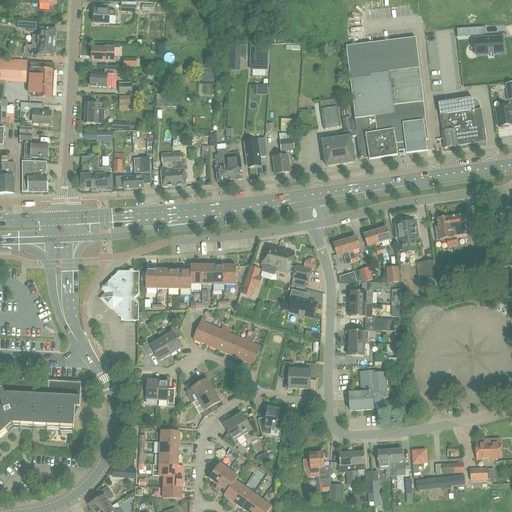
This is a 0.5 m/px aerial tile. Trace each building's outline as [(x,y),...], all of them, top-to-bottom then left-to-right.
[(39,0),(39,4),(39,10),(49,11),(49,5),(58,5),(58,0),(39,0)] [(136,13),(136,12),(139,13),(139,6),(136,6),(136,4),(121,3),(120,12),(136,13)] [(115,25),(115,11),(94,10),(93,24),(115,25)] [(37,23),(18,22),(18,29),(36,30),(37,23)] [(33,36),(33,42),(38,42),(54,43),(55,30),(38,29),(38,36),(33,36)] [(476,37),(478,53),(504,51),(503,35),(476,37)] [(346,47),(350,80),(354,120),(356,136),(359,160),(397,154),(426,150),(425,141),(428,140),(419,69),(416,38),(346,47)] [(54,56),(54,43),(38,42),(33,42),(32,47),(26,46),(25,55),(41,56),(41,55),(54,56)] [(240,46),(229,46),(229,70),(240,70),(240,59),(240,46)] [(268,71),(268,47),(250,46),(250,70),(252,70),(265,71),(268,71)] [(92,48),(91,61),(114,62),(115,48),(106,47),(106,48),(92,48)] [(0,81),(26,83),(27,60),(12,60),(0,59),(0,81)] [(123,59),(123,67),(145,68),(145,61),(137,61),(137,59),(123,59)] [(34,80),(32,98),(51,99),(51,96),(53,97),(53,82),(52,82),(52,77),(54,77),(54,71),(53,71),(53,70),(52,70),(52,64),(30,63),(30,72),(28,72),(27,79),(34,80)] [(107,88),(107,87),(115,88),(116,71),(105,70),(104,74),(91,74),(90,87),(107,88)] [(119,94),(132,94),(132,83),(119,84),(119,94)] [(181,107),(181,96),(156,95),(156,107),(181,107)] [(119,96),(119,98),(119,111),(130,111),(130,96),(119,96)] [(472,98),(438,103),(440,119),(445,148),(456,147),(456,145),(457,145),(457,146),(478,143),(478,142),(476,142),(474,129),(476,128),(475,127),(474,127),(472,111),(474,110),(472,99),(472,98)] [(324,130),(340,127),(336,99),(319,102),(324,130)] [(21,103),(20,112),(29,113),(28,116),(33,116),(33,124),(51,125),(51,112),(44,112),(44,105),(21,103)] [(87,124),(104,124),(104,109),(98,109),(98,105),(88,104),(87,124)] [(496,116),(498,116),(500,128),(506,127),(506,126),(511,125),(511,121),(509,105),(503,106),(503,108),(496,109),(496,111),(495,112),(496,116)] [(351,137),(356,136),(354,120),(351,120),(351,118),(348,118),(347,111),(341,112),(342,119),(344,133),(342,133),(343,139),(336,139),(340,165),(354,163),(351,137)] [(280,120),(280,132),(293,132),(293,120),(280,120)] [(0,193),(14,194),(14,176),(14,163),(13,163),(13,161),(9,161),(9,156),(2,156),(2,163),(2,174),(0,173),(0,139),(1,139),(2,128),(0,127),(0,193)] [(26,141),(25,144),(24,160),(31,160),(31,158),(48,159),(48,146),(32,145),(32,128),(20,127),(19,140),(26,141)] [(111,142),(111,138),(111,132),(97,132),(97,142),(103,142),(111,142)] [(281,153),(295,151),(293,138),(292,138),(291,133),(279,134),(281,153)] [(184,162),(182,162),(182,153),(180,134),(173,134),(172,150),(172,153),(171,153),(172,164),(172,171),(174,187),(186,186),(185,170),(184,170),(184,162)] [(245,144),(248,168),(261,167),(260,158),(267,157),(265,139),(256,140),(257,142),(245,144)] [(322,142),(326,167),(340,165),(336,139),(322,142)] [(103,142),(103,145),(104,146),(104,147),(105,147),(106,148),(107,149),(108,149),(109,150),(110,150),(111,150),(111,142),(103,142)] [(216,151),(217,156),(214,156),(215,162),(216,169),(215,169),(217,183),(230,181),(227,161),(226,155),(227,155),(226,149),(216,151)] [(162,188),(174,187),(172,171),(172,164),(171,153),(171,151),(163,151),(163,154),(161,154),(162,162),(162,168),(161,168),(162,188)] [(124,154),(121,154),(114,154),(114,173),(122,173),(122,167),(125,166),(124,154)] [(274,175),(290,173),(288,156),(272,158),(274,175)] [(98,169),(98,168),(98,157),(82,158),(82,175),(81,175),(81,187),(83,190),(91,190),(91,191),(98,191),(98,189),(99,189),(98,169)] [(150,159),(134,159),(135,174),(151,173),(150,159)] [(240,159),(227,161),(230,181),(243,179),(240,159)] [(47,192),(47,186),(47,176),(46,176),(46,173),(47,173),(47,162),(22,162),(22,192),(26,192),(29,192),(47,192)] [(111,168),(98,168),(98,169),(99,189),(98,189),(98,191),(111,191),(111,168)] [(144,189),(143,185),(143,176),(124,177),(124,182),(121,182),(119,184),(119,188),(121,189),(124,189),(124,190),(144,189)] [(448,218),(449,229),(450,229),(467,226),(466,215),(448,218)] [(447,247),(452,246),(451,238),(450,229),(449,229),(448,218),(437,219),(438,228),(435,228),(437,240),(440,239),(446,239),(447,247)] [(416,222),(405,223),(395,225),(397,241),(401,240),(403,253),(410,252),(416,251),(414,239),(418,238),(416,222)] [(386,228),(375,232),(378,244),(390,240),(386,228)] [(363,235),(367,247),(378,244),(375,232),(363,235)] [(356,238),(344,241),(348,253),(359,249),(356,238)] [(337,256),(343,254),(346,266),(352,264),(351,264),(349,257),(348,253),(344,241),(333,244),(337,256)] [(288,274),(290,266),(294,253),(268,245),(261,266),(288,274)] [(385,247),(380,248),(384,261),(387,261),(388,260),(385,247)] [(379,263),(384,261),(380,248),(375,249),(379,263)] [(305,260),(304,267),(315,270),(317,263),(315,263),(316,260),(308,258),(308,261),(305,260)] [(416,263),(417,270),(419,279),(419,282),(437,279),(434,260),(416,263)] [(447,279),(445,264),(436,266),(438,280),(447,279)] [(180,290),(191,290),(191,266),(191,271),(180,271),(180,290)] [(191,285),(202,285),(202,266),(191,266),(191,290),(191,285)] [(202,285),(213,285),(213,266),(202,266),(202,285)] [(213,285),(224,285),(224,266),(213,266),(213,285)] [(236,266),(224,266),(224,285),(236,285),(236,266)] [(308,282),(311,270),(295,266),(292,278),(308,282)] [(457,277),(468,276),(466,266),(456,267),(457,277)] [(399,283),(398,271),(397,267),(388,268),(386,268),(388,284),(389,284),(392,283),(399,283)] [(262,277),(258,276),(260,270),(250,268),(245,285),(244,288),(242,294),(251,296),(253,291),(254,291),(255,287),(258,288),(262,277)] [(363,280),(364,282),(372,279),(369,268),(355,272),(358,281),(363,280)] [(146,270),(146,289),(157,289),(158,270),(146,270)] [(157,289),(169,289),(169,270),(158,270),(157,289)] [(169,289),(180,290),(180,271),(169,270),(169,289)] [(342,272),(343,274),(343,280),(344,282),(356,281),(355,270),(342,272)] [(370,272),(374,283),(380,281),(377,270),(370,272)] [(139,273),(128,272),(117,272),(117,274),(114,277),(112,277),(112,279),(104,286),(102,286),(102,291),(104,291),(108,294),(108,305),(121,319),(121,321),(136,321),(138,305),(133,299),(139,294),(139,273)] [(292,290),(289,301),(292,301),(290,312),(313,318),(317,303),(303,300),(305,294),(292,290)] [(350,292),(350,304),(366,305),(366,299),(369,299),(370,290),(366,290),(366,291),(366,293),(350,292)] [(369,305),(366,305),(350,304),(349,317),(365,318),(365,313),(369,313),(369,305)] [(202,317),(193,340),(205,345),(213,327),(205,323),(206,319),(202,317)] [(170,329),(172,333),(161,340),(170,355),(182,349),(176,340),(181,337),(175,326),(170,329)] [(205,345),(217,350),(226,328),(223,326),(221,330),(213,327),(205,345)] [(217,350),(229,355),(236,337),(228,333),(230,329),(226,328),(217,350)] [(349,332),(349,344),(365,344),(368,344),(368,332),(349,332)] [(229,355),(241,360),(250,338),(247,336),(245,340),(236,337),(229,355)] [(254,339),(250,338),(241,360),(253,365),(261,347),(252,344),(254,339)] [(149,356),(154,353),(159,362),(170,355),(161,340),(150,346),(148,343),(143,345),(149,356)] [(348,346),(348,348),(348,357),(366,357),(366,351),(364,351),(364,344),(368,345),(368,344),(365,344),(349,344),(348,346)] [(282,379),(288,380),(288,389),(299,389),(300,370),(294,370),(294,363),(283,363),(282,379)] [(306,364),(306,370),(300,370),(299,389),(310,390),(310,381),(316,381),(317,364),(306,364)] [(361,393),(350,393),(349,393),(350,412),(373,410),(373,408),(384,407),(383,392),(386,392),(385,373),(373,374),(373,372),(360,373),(361,393)] [(184,386),(187,391),(185,392),(192,403),(213,391),(207,379),(198,385),(195,380),(184,386)] [(0,437),(13,426),(74,429),(75,407),(80,407),(80,398),(81,383),(49,381),(48,388),(0,385),(0,437)] [(146,403),(147,400),(157,401),(158,381),(148,381),(148,382),(141,382),(140,403),(146,403)] [(175,390),(169,389),(169,382),(158,381),(157,401),(168,401),(168,404),(174,405),(175,390)] [(212,407),(220,402),(213,391),(192,403),(192,404),(198,400),(204,411),(201,413),(204,418),(214,412),(212,407)] [(270,435),(271,428),(277,429),(279,410),(267,408),(266,417),(258,420),(261,434),(270,435)] [(254,419),(246,422),(242,414),(232,420),(242,436),(248,433),(250,437),(254,435),(257,434),(254,419)] [(301,424),(301,417),(286,417),(286,425),(301,424)] [(238,442),(237,439),(242,436),(232,420),(223,425),(228,433),(222,441),(233,449),(238,442)] [(161,432),(160,443),(179,444),(180,433),(161,432)] [(496,460),(495,459),(501,459),(500,440),(488,440),(489,443),(475,444),(476,461),(496,460)] [(160,443),(160,454),(179,455),(179,444),(160,443)] [(402,450),(392,450),(389,451),(390,463),(391,477),(391,480),(397,479),(396,469),(396,463),(403,462),(402,450)] [(386,477),(391,477),(390,463),(389,451),(377,451),(378,470),(385,470),(386,477)] [(363,452),(351,453),(353,486),(359,485),(358,472),(364,471),(364,465),(363,452)] [(338,454),(339,466),(340,473),(346,473),(347,486),(353,486),(351,453),(338,454)] [(160,454),(159,465),(178,466),(179,455),(160,454)] [(308,478),(319,477),(320,492),(328,492),(329,480),(328,480),(328,474),(324,475),(323,469),(324,469),(323,454),(309,454),(309,460),(303,460),(304,470),(308,478)] [(220,464),(209,479),(214,483),(211,487),(215,490),(229,471),(220,464)] [(269,476),(263,466),(262,464),(259,468),(269,476)] [(159,477),(164,477),(183,478),(183,467),(178,466),(159,465),(159,477)] [(487,481),(487,479),(486,469),(470,469),(470,481),(487,481)] [(222,488),(226,492),(227,492),(235,481),(238,477),(229,471),(215,490),(219,492),(222,488)] [(371,472),(366,472),(365,472),(366,483),(368,503),(369,503),(369,506),(374,506),(374,503),(371,472)] [(464,475),(416,481),(417,490),(465,485),(464,475)] [(164,477),(163,488),(182,489),(183,478),(164,477)] [(235,481),(227,492),(226,492),(223,496),(229,500),(226,504),(230,507),(244,488),(235,481)] [(341,503),(342,485),(330,485),(329,502),(341,503)] [(94,494),(97,500),(89,505),(92,511),(102,511),(111,507),(107,501),(113,497),(107,486),(94,494)] [(163,499),(182,500),(182,489),(163,488),(163,499)] [(236,505),(242,510),(253,494),(244,488),(230,507),(234,509),(236,505)] [(253,494),(242,510),(245,511),(254,511),(262,501),(253,494)] [(268,511),(272,507),(262,501),(254,511),(268,511)]
